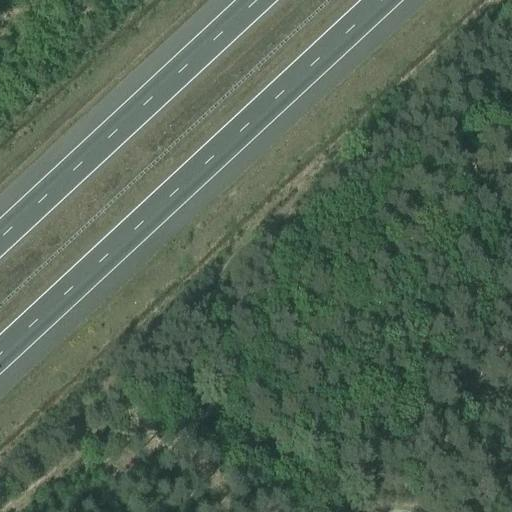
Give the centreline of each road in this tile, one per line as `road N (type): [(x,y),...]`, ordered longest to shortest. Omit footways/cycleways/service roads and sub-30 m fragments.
road 1 (motorway): [(0,357),(386,0)]
road 2 (motorway): [(256,0),(0,238)]
road 3 (track): [(342,503),(218,417)]
road 4 (track): [(218,417),(167,381),(103,430)]
road 5 (track): [(103,430),(0,511)]
